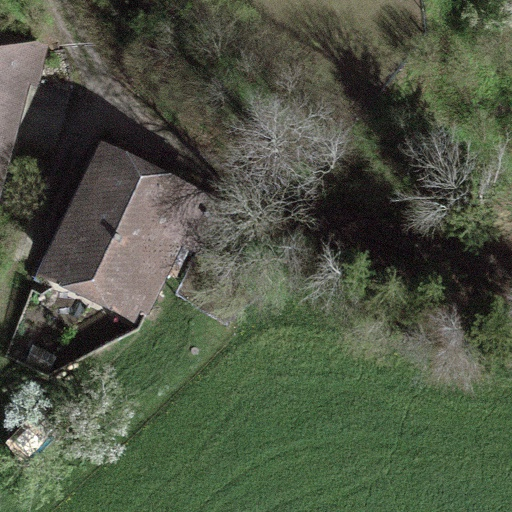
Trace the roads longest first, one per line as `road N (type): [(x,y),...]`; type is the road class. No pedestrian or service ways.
road 1 (track): [(222,167),(511,257)]
road 2 (track): [(99,61),(0,320)]
